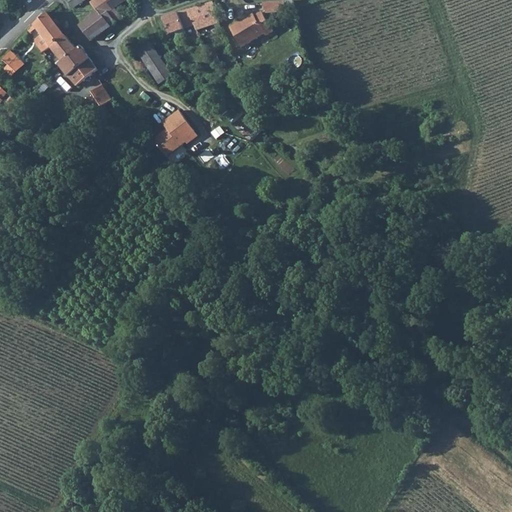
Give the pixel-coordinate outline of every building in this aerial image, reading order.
[(85,0),(65,0),(72,9),(85,0)] [(134,12),(126,1),(113,10),(105,0),(97,0),(89,6),(96,16),(99,21),(106,17),(113,27),(134,12)] [(105,0),(113,10),(126,1),(125,0),(105,0)] [(288,10),(286,0),(283,0),(265,2),(267,10),(269,10),(269,12),(284,10),(288,10)] [(285,14),(297,12),(295,0),(286,0),(288,10),(284,10),(285,14)] [(196,30),(219,23),(218,22),(213,3),(165,20),(170,34),(174,32),(177,39),(187,36),(184,29),(193,26),(196,30)] [(63,33),(47,13),(32,26),(40,36),(50,49),(66,36),(63,33)] [(233,28),(244,46),(266,33),(267,35),(275,30),(265,13),(257,17),(256,15),(233,28)] [(99,21),(96,16),(78,31),(88,45),(113,27),(106,17),(99,21)] [(34,40),(33,44),(41,55),(50,49),(40,36),(34,40)] [(60,63),(77,50),(66,36),(50,49),(60,63)] [(161,84),(170,77),(173,74),(153,45),(149,41),(138,50),(138,51),(141,55),(161,84)] [(73,88),(95,72),(97,70),(81,47),(77,50),(60,63),(57,66),(73,88)] [(16,59),(8,53),(0,62),(7,68),(16,59)] [(9,77),(21,65),(16,59),(7,68),(4,72),(9,77)] [(102,106),(108,101),(112,98),(102,85),(91,92),(102,106)] [(116,111),(121,107),(113,97),(112,98),(108,101),(116,111)] [(0,126),(1,128),(17,109),(9,100),(4,106),(7,109),(0,116),(0,126)] [(219,100),(213,104),(222,114),(227,110),(219,100)] [(155,141),(163,152),(170,156),(188,142),(185,139),(195,130),(179,110),(162,123),(170,133),(166,136),(164,134),(155,141)] [(188,143),(199,135),(195,130),(185,139),(188,142),(188,143)]
